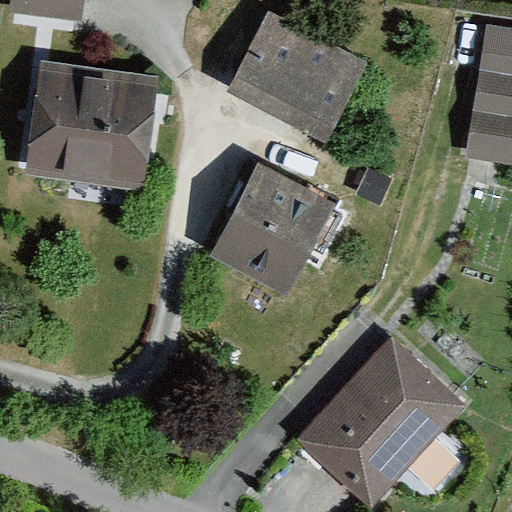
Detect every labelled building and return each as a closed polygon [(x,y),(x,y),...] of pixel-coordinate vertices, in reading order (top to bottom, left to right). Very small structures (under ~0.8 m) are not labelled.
[(85,14),(85,0),(15,0),(15,9),(85,14)] [(358,63),(258,8),(215,85),(314,141),(358,63)] [(511,33),(482,27),(453,154),(511,166),(511,33)] [(142,83),(32,60),(11,165),(120,188),(142,83)] [(325,202),(241,162),(196,258),(280,298),(325,202)] [(376,330),(282,429),(360,504),(455,405),(376,330)]
